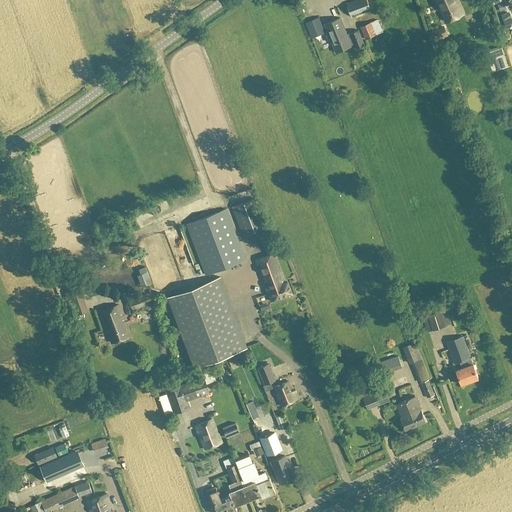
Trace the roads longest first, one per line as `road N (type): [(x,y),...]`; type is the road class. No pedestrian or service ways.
road 1 (unclassified): [(0,154),(226,0)]
road 2 (secondary): [(337,511),(511,424)]
